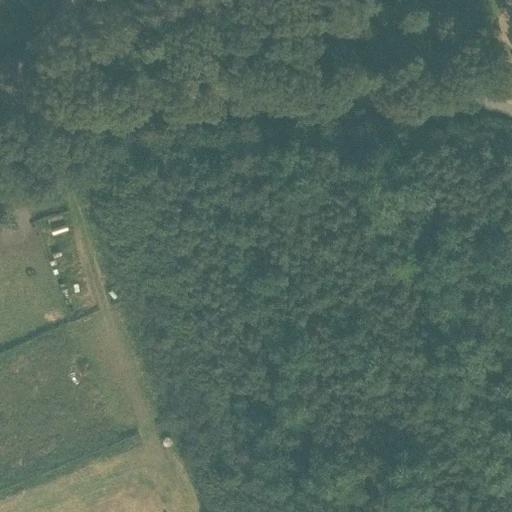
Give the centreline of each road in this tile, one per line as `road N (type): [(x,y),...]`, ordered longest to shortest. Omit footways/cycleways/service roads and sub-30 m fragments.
road 1 (unclassified): [(511,109),(0,95)]
road 2 (track): [(210,0),(0,86)]
